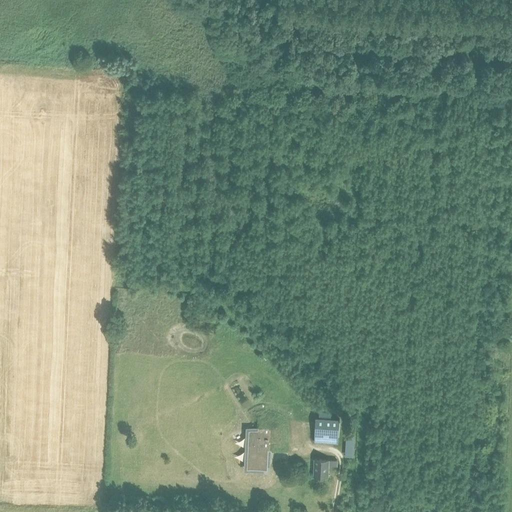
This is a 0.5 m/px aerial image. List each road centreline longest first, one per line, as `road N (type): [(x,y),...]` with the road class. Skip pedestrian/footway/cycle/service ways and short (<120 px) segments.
road 1 (track): [(471,51),(349,47),(314,33),(276,0)]
road 2 (track): [(474,13),(282,5)]
